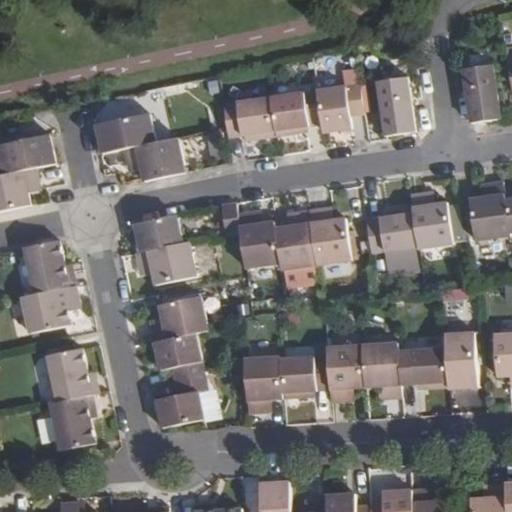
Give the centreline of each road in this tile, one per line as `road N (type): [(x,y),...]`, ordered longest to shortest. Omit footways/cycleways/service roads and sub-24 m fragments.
road 1 (residential): [(147,453),(511,431)]
road 2 (residential): [(93,215),(452,154)]
road 3 (residential): [(93,215),(147,453)]
road 4 (residential): [(452,154),(438,25),(451,0)]
road 5 (residential): [(0,479),(135,469),(147,453)]
